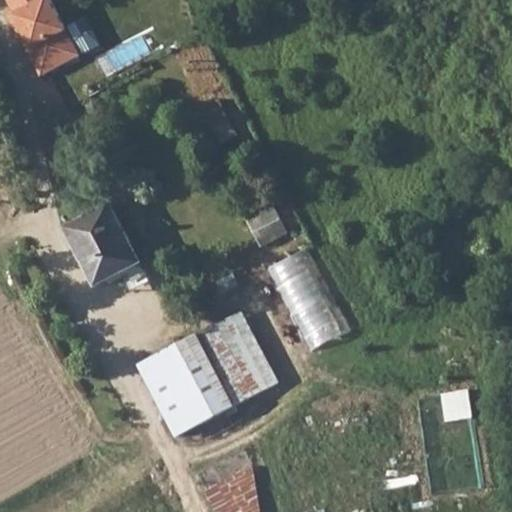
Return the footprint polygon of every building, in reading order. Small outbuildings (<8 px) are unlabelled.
[(44,1),(19,14),(43,61),(68,49),(44,1)] [(109,204),(65,227),(95,284),(140,259),(109,204)] [(251,220),(266,246),(292,231),(277,205),(251,220)] [(311,248),(272,267),(314,350),(353,330),(311,248)] [(216,321),(196,332),(233,404),(254,394),(216,321)] [(233,404),(196,332),(138,364),(175,435),(233,404)] [(259,511),(252,463),(204,489),(216,511),(259,511)]
